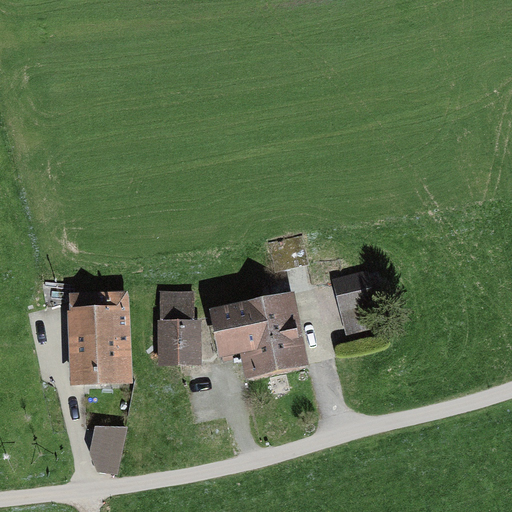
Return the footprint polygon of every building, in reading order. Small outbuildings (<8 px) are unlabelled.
[(378,275),(341,282),(351,338),(389,331),(378,275)] [(302,292),(220,310),(230,362),(251,354),(253,380),(322,367),(302,292)] [(136,293),(74,295),(77,387),(140,385),(136,293)] [(207,297),(165,299),(167,368),(209,367),(207,297)] [(30,312),(0,320),(0,386),(3,397),(50,384),(30,312)] [(230,422),(199,430),(207,459),(237,452),(230,422)] [(103,428),(96,455),(107,476),(123,480),(132,431),(103,428)]
